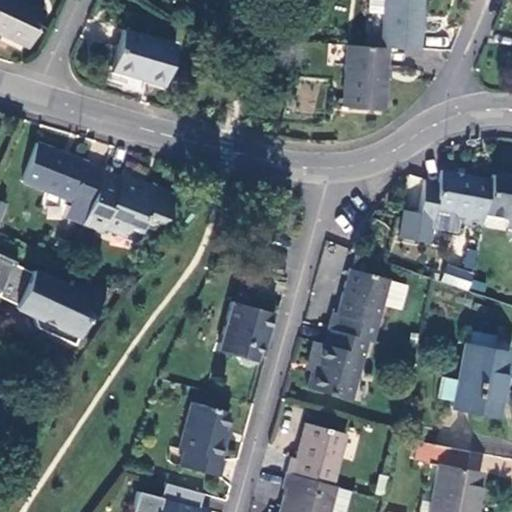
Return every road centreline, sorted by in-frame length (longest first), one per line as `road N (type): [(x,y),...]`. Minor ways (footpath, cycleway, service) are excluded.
road 1 (residential): [(330,173),(238,511)]
road 2 (residential): [(330,173),(225,154),(38,102)]
road 3 (residential): [(437,124),(488,0)]
